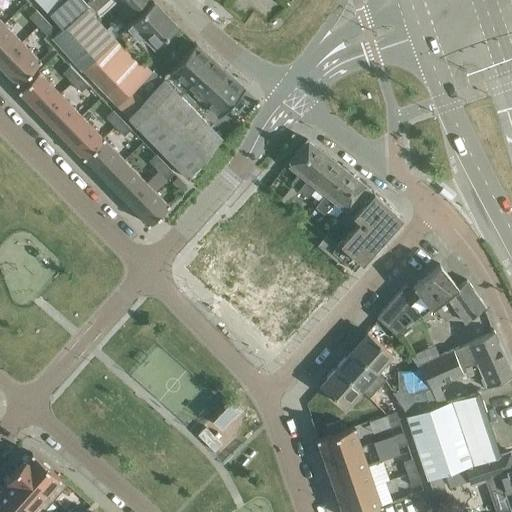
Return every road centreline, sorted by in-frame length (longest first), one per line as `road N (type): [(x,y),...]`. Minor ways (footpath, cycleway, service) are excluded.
road 1 (unclassified): [(511,332),(484,268),(437,209),(295,95)]
road 2 (residential): [(295,95),(148,268)]
road 3 (secondary): [(420,27),(445,100),(511,232)]
road 4 (residential): [(264,394),(414,233)]
road 5 (residential): [(0,116),(148,268)]
road 6 (residential): [(148,268),(29,403)]
road 7 (residential): [(148,268),(264,394)]
road 8 (residential): [(29,403),(146,511)]
road 9 (residential): [(295,95),(181,0)]
road 10 (unclassified): [(295,95),(335,52),(420,27)]
road 11 (residential): [(264,394),(308,511)]
